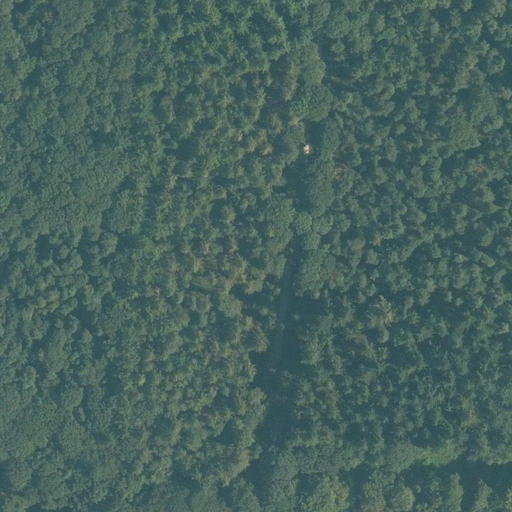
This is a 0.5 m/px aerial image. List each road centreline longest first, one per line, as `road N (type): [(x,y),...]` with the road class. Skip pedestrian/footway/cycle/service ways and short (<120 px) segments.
road 1 (track): [(324,0),(254,511)]
road 2 (track): [(0,396),(112,447)]
